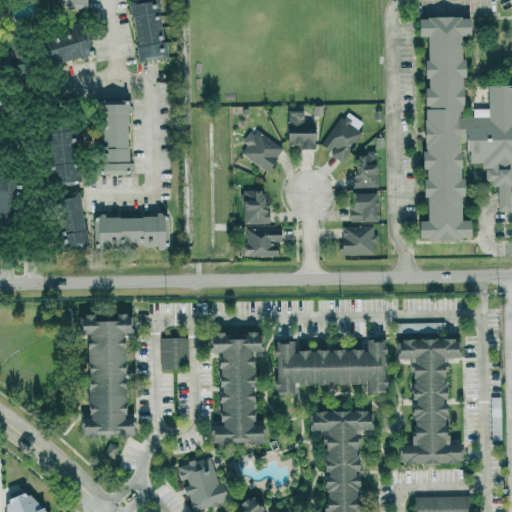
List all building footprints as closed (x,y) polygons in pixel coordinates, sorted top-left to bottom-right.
[(82,7),(82,0),(55,0),(56,8),(82,7)] [(126,0),(133,60),(164,57),(162,40),(159,40),(154,0),(126,0)] [(511,84),(485,84),(485,104),(460,118),(460,15),(414,15),(414,35),(420,35),(420,238),(459,238),(471,162),(477,162),(488,183),(495,183),(495,210),(507,210),(507,185),(511,185),(511,84)] [(85,46),(79,25),(34,38),(42,66),(84,54),(82,47),(85,46)] [(0,65),(12,62),(9,49),(0,51),(0,65)] [(96,102),(97,173),(119,173),(119,168),(125,168),(124,102),(96,102)] [(312,148),(312,121),(301,121),(301,111),(284,110),(284,142),(297,143),(297,148),(312,148)] [(339,160),(361,131),(341,116),(319,145),(339,160)] [(73,121),(39,124),(44,182),(78,179),(73,121)] [(238,154),(267,170),(280,147),(247,128),(240,142),(243,144),(238,154)] [(373,152),(350,153),(351,187),(374,187),(373,152)] [(240,223),(266,223),(266,210),(261,210),(260,189),(239,189),(240,223)] [(373,220),(372,191),(347,192),(348,221),(373,220)] [(57,250),(84,246),(75,192),(49,196),(57,250)] [(92,215),(92,245),(138,244),(138,246),(158,246),(157,214),(92,215)] [(337,225),(338,253),(371,252),(371,242),(373,242),(372,224),(337,225)] [(237,242),(237,256),(275,255),(274,241),(278,241),(278,227),(244,228),(244,242),(237,242)] [(120,332),(128,332),(128,313),(75,313),(75,333),(83,333),(82,417),(77,417),(77,435),(129,435),(129,416),(119,416),(120,332)] [(423,324),(392,322),(392,331),(422,332),(423,324)] [(215,351),(215,425),(207,424),(207,442),(260,442),(260,424),(249,424),(250,351),(256,351),(256,331),(205,331),(205,351),(215,351)] [(185,336),(157,337),(158,368),(186,367),(185,336)] [(459,462),(459,443),(442,443),(441,369),(442,369),(442,357),(455,356),(455,337),(393,338),(393,358),(407,358),(408,443),(394,443),(394,462),(459,462)] [(291,384),(363,381),(363,392),(382,391),(380,339),(361,340),(361,347),(290,350),(289,340),(270,341),(272,394),(292,393),(291,384)] [(354,511),(353,429),(368,429),(368,409),(305,411),(305,431),(319,431),(320,471),(321,471),(321,511),(354,511)] [(116,445),(106,441),(101,454),(111,458),(116,445)] [(188,509),(221,503),(212,456),(174,463),(177,480),(180,479),(183,494),(185,493),(188,509)] [(255,511),(260,508),(248,494),(225,511),(255,511)] [(411,496),(411,511),(466,511),(467,494),(411,496)] [(42,511),(43,497),(2,497),(1,511),(42,511)]
